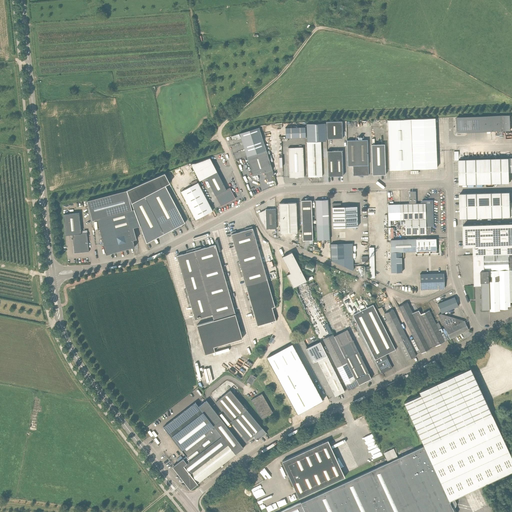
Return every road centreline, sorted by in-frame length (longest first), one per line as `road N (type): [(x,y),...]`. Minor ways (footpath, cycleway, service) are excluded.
road 1 (track): [(45,198),(198,148),(317,28),(418,51)]
road 2 (unclassified): [(186,504),(252,452),(480,335)]
road 3 (unclassified): [(457,284),(409,299),(267,237),(250,205)]
road 4 (secondary): [(186,504),(63,333)]
road 5 (unclassified): [(250,205),(283,189),(450,184)]
road 6 (secondary): [(40,170),(21,0)]
road 7 (unclassified): [(100,267),(153,254),(250,205)]
